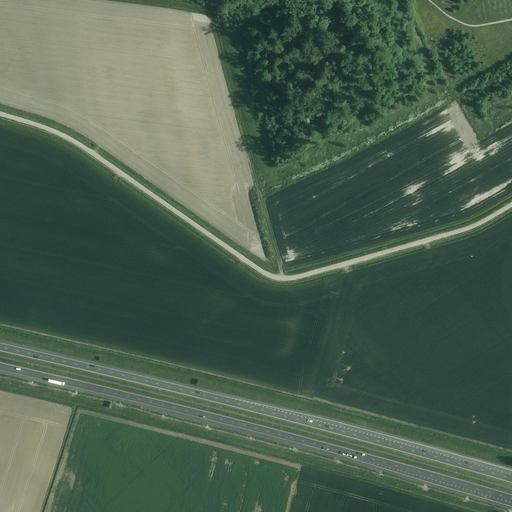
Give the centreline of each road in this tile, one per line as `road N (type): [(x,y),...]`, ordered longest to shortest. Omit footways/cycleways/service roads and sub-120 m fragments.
road 1 (unclassified): [(511,204),(464,229),(283,278),(75,141),(0,114)]
road 2 (motorway): [(0,367),(511,499)]
road 3 (motorway): [(511,479),(0,347)]
road 4 (track): [(210,12),(283,278)]
